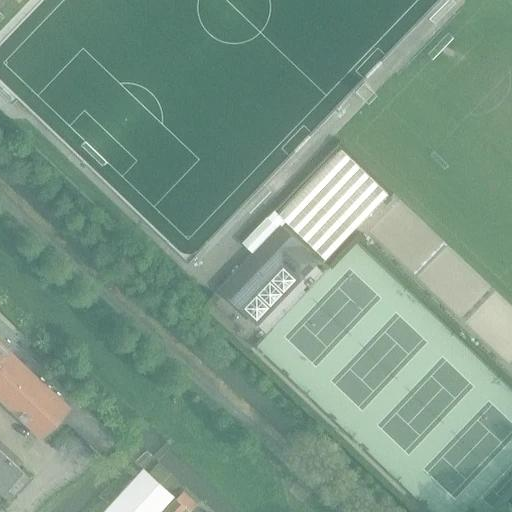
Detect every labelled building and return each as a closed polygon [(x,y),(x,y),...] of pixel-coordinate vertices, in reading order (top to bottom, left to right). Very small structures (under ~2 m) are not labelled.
[(301,246),(281,226),(284,224),(324,260),(387,194),(340,149),(277,215),(274,212),(268,218),(266,216),(240,243),(253,255),(220,290),(240,310),(251,320),(295,275),(301,281),(318,263),(300,247),(301,246)] [(0,400),(42,439),(64,415),(93,441),(89,445),(101,456),(118,438),(60,385),(14,342),(17,338),(0,321),(0,400)] [(0,494),(9,502),(31,479),(12,462),(16,457),(0,442),(0,494)] [(158,511),(172,497),(142,470),(104,511),(158,511)] [(189,511),(197,504),(183,491),(163,511),(182,511),(185,508),(189,511)]
